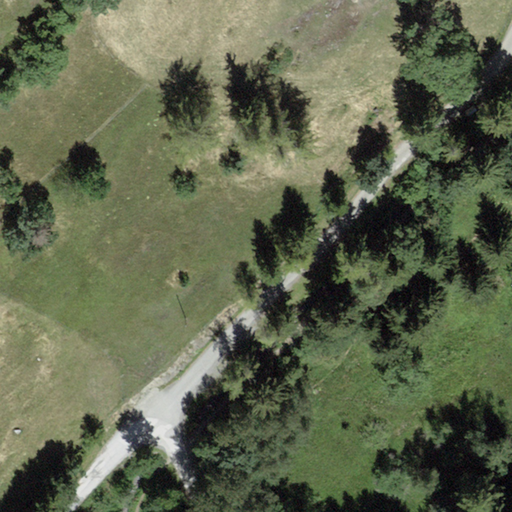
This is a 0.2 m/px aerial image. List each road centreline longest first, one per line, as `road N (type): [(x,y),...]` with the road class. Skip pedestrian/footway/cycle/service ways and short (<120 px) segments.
road 1 (residential): [(511,41),(477,86),(401,154),(149,417)]
road 2 (residential): [(149,417),(61,511)]
